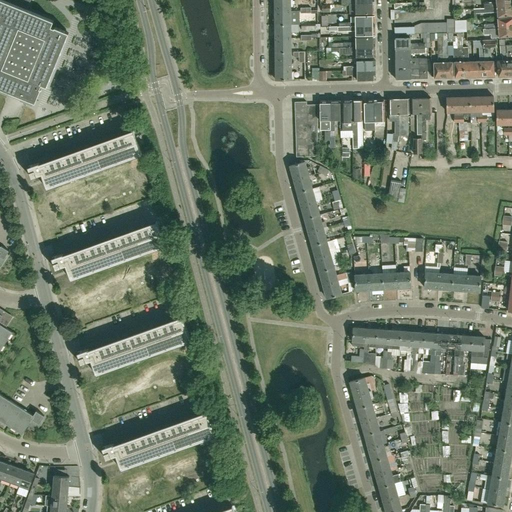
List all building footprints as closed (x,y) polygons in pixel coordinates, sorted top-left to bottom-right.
[(0,0),(0,88),(35,103),(42,85),(46,86),(69,32),(52,25),(53,21),(27,10),(30,0),(0,0)] [(290,0),(275,0),(275,11),(291,11),(290,0)] [(456,0),(454,0),(455,10),(464,9),(463,0),(456,0)] [(496,0),(496,3),(483,3),(484,8),(473,9),(485,8),(511,7),(511,5),(511,0),(496,0)] [(355,3),(341,4),(341,5),(350,4),(350,14),(356,14),(356,13),(374,13),(374,8),(374,3),(355,3)] [(511,7),(485,8),(473,9),(473,14),(497,12),(497,17),(511,15),(511,7)] [(291,11),(275,11),(276,25),(291,24),(291,11)] [(347,25),(356,25),(374,25),(374,15),(355,16),(356,22),(339,23),(339,26),(347,25)] [(485,29),(511,27),(511,17),(497,19),(498,24),(484,25),(485,29)] [(455,33),(455,21),(455,18),(447,18),(447,33),(455,33)] [(467,33),(467,30),(467,21),(456,21),(456,33),(457,33),(457,34),(467,33)] [(291,24),(276,25),(276,38),(291,38),(291,24)] [(375,34),(374,25),(356,25),(347,25),(339,26),(329,26),(329,31),(337,31),(338,32),(356,31),(356,35),(375,34)] [(472,30),(467,30),(467,33),(467,42),(473,42),(473,41),(482,40),(483,40),(485,40),(485,34),(498,34),(499,37),(511,36),(511,27),(485,29),(485,30),(472,31),(472,30)] [(423,44),(416,44),(410,44),(410,38),(395,39),(395,49),(431,48),(430,41),(430,33),(421,33),(420,33),(420,37),(420,42),(423,42),(423,44)] [(457,34),(457,48),(453,48),(453,58),(459,58),(459,62),(454,62),(454,78),(463,77),(463,54),(462,48),(462,44),(462,34),(457,34)] [(375,46),(375,36),(356,37),(356,43),(354,42),(343,42),(343,43),(331,43),(331,47),(375,46)] [(437,37),(438,57),(438,63),(434,63),(434,78),(443,78),(442,55),(442,46),(442,37),(437,37)] [(291,38),(276,38),(276,52),(291,52),(291,38)] [(475,77),(484,77),(483,40),(482,40),(473,41),(473,42),(473,49),(479,49),(479,62),(473,62),(472,62),(472,71),(475,70),(475,77)] [(485,40),(483,40),(484,77),(494,77),(493,61),(488,61),(488,55),(489,54),(491,54),(490,48),(495,48),(495,40),(487,40),(485,40)] [(356,50),(356,56),(375,56),(375,46),(331,47),(331,52),(339,51),(339,54),(352,54),(351,51),(356,50)] [(443,78),(452,78),(452,62),(447,63),(447,57),(447,46),(442,46),(442,55),(443,78)] [(498,77),(508,76),(505,46),(499,46),(500,54),(502,54),(502,61),(497,61),(498,77)] [(431,48),(395,49),(395,59),(410,59),(410,54),(426,53),(426,49),(431,48)] [(463,54),(463,77),(475,77),(475,70),(472,71),(472,62),(468,62),(468,56),(467,48),(462,48),(463,54)] [(291,52),(276,52),(276,66),(292,66),(291,52)] [(299,62),(304,62),(304,52),(299,52),(294,52),(294,58),(299,58),(299,62)] [(395,59),(395,67),(395,79),(428,79),(427,59),(410,59),(395,59)] [(346,66),(346,67),(331,67),(331,71),(343,71),(346,71),(375,70),(375,60),(357,60),(357,67),(352,67),(352,66),(346,66)] [(292,66),(276,66),(276,80),(292,79),(292,66)] [(351,75),(352,80),(376,79),(375,70),(346,71),(346,75),(351,75)] [(482,116),(481,111),(481,96),(469,97),(470,111),(470,116),(478,116),(482,116)] [(481,96),(481,111),(493,111),(493,96),(481,96)] [(458,112),(458,97),(446,97),(446,112),(458,112)] [(470,111),(469,97),(458,97),(458,112),(463,111),(463,116),(470,116),(470,111)] [(422,136),(421,98),(411,98),(411,113),(416,113),(417,125),(417,135),(417,137),(422,136)] [(426,125),(426,120),(430,120),(430,114),(430,112),(431,112),(431,98),(421,98),(422,136),(422,141),(426,141),(426,133),(426,125)] [(385,126),(384,99),(374,100),(374,121),(374,126),(385,126)] [(399,129),(399,99),(389,99),(389,121),(395,120),(395,134),(393,134),(387,134),(386,143),(392,144),(391,150),(395,151),(399,129)] [(409,114),(408,99),(399,99),(399,129),(395,151),(396,151),(398,142),(399,136),(407,136),(407,129),(408,129),(408,114),(409,114)] [(352,128),(352,100),(342,101),(342,122),(342,130),(352,130),(352,140),(352,128)] [(362,142),(362,100),(352,100),(352,128),(352,140),(352,142),(362,142)] [(374,100),(373,100),(364,100),(364,121),(365,121),(365,127),(370,127),(370,121),(374,121),(374,126),(374,121),(374,100)] [(330,131),(330,120),(330,101),(320,101),(320,120),(320,130),(325,130),(325,141),(330,141),(330,138),(330,136),(330,131)] [(340,120),(340,101),(330,101),(330,120),(330,131),(335,131),(334,120),(340,120)] [(306,105),(307,108),(307,113),(307,118),(307,124),(308,129),(308,135),(308,140),(308,146),(309,151),(309,157),(316,156),(318,104),(306,105)] [(508,109),(498,109),(497,110),(497,124),(508,124),(508,109)] [(458,116),(458,123),(459,123),(460,141),(468,141),(467,122),(464,122),(463,116),(458,116)] [(133,132),(47,163),(46,163),(47,165),(41,167),(39,162),(27,166),(31,178),(42,174),(47,188),(142,154),(133,130),(132,130),(133,132)] [(417,137),(413,137),(414,154),(423,154),(422,141),(422,136),(417,137)] [(426,158),(440,158),(440,144),(427,144),(426,158)] [(293,177),(294,179),(309,175),(312,174),(310,166),(307,167),(305,162),(290,166),(293,177)] [(297,193),(312,189),(309,175),(294,179),(294,182),(297,193)] [(398,197),(401,181),(391,180),(389,196),(398,197)] [(301,206),(316,202),(312,189),(297,193),(301,206)] [(339,195),(333,197),(334,199),(331,199),(334,211),(343,208),(340,200),(339,195)] [(305,219),(320,215),(316,202),(301,206),(305,219)] [(320,215),(305,219),(308,232),(323,228),(329,227),(327,220),(321,222),(320,215)] [(166,245),(157,221),(156,221),(157,223),(70,254),(71,256),(65,259),(63,253),(51,257),(55,269),(66,265),(71,279),(166,245)] [(312,246),(327,242),(323,228),(308,232),(309,235),(312,246)] [(408,252),(417,252),(418,239),(409,238),(408,248),(408,252)] [(327,242),(312,246),(315,259),(330,255),(327,243),(327,242)] [(0,264),(8,251),(0,246),(0,264)] [(330,255),(315,259),(319,272),(334,268),(330,255)] [(323,285),(338,281),(334,268),(319,272),(323,285)] [(425,272),(424,288),(438,289),(439,274),(425,272)] [(395,274),(396,289),(410,288),(409,273),(395,274)] [(383,290),(382,274),(368,275),(369,290),(383,290)] [(395,274),(392,274),(382,274),(383,290),(396,289),(395,274)] [(452,290),(453,275),(439,274),(438,289),(452,290)] [(368,275),(354,276),(355,291),(369,290),(368,275)] [(467,276),(453,275),(452,290),(465,291),(467,276)] [(465,291),(479,292),(480,277),(467,276),(465,291)] [(323,285),(326,299),(341,295),(338,281),(323,285)] [(0,420),(22,434),(27,427),(34,431),(44,416),(36,411),(33,416),(0,394),(0,350),(12,332),(4,327),(9,319),(0,313),(0,420)] [(191,340),(182,315),(181,316),(182,318),(95,349),(96,351),(90,353),(88,348),(77,352),(81,364),(91,360),(96,374),(191,340)] [(353,328),(352,341),(352,346),(363,347),(365,329),(353,328)] [(376,343),(377,330),(365,329),(363,347),(364,347),(365,342),(369,343),(369,347),(376,348),(376,343)] [(387,348),(389,331),(377,330),(376,343),(376,348),(387,348)] [(401,331),(389,331),(387,348),(399,349),(400,345),(401,331)] [(412,332),(401,331),(400,345),(399,349),(400,349),(400,350),(411,351),(412,332)] [(411,353),(410,371),(416,371),(417,361),(415,361),(416,354),(417,354),(418,346),(424,347),(425,333),(412,332),(411,351),(412,351),(412,353),(411,353)] [(427,373),(434,374),(435,355),(436,348),(437,334),(425,333),(424,347),(423,354),(431,355),(430,362),(427,362),(427,373)] [(435,355),(434,374),(440,374),(441,363),(439,362),(439,355),(441,355),(441,348),(448,348),(449,335),(437,334),(436,348),(435,355)] [(453,373),(457,373),(457,376),(458,376),(459,356),(459,349),(460,336),(449,335),(448,348),(447,355),(454,356),(453,373)] [(472,350),(472,337),(460,336),(459,349),(462,349),(464,350),(472,350)] [(490,340),(484,340),(484,338),(472,337),(472,350),(471,357),(471,362),(487,363),(488,358),(490,340)] [(350,362),(362,363),(363,350),(359,349),(359,357),(351,356),(350,362)] [(363,350),(362,363),(363,363),(363,364),(369,365),(374,365),(375,365),(376,356),(376,353),(370,353),(368,353),(368,350),(363,350)] [(357,408),(372,404),(364,377),(350,381),(357,408)] [(388,400),(394,398),(389,383),(384,385),(388,400)] [(410,393),(403,394),(404,403),(403,404),(407,423),(411,422),(409,414),(414,414),(410,393)] [(503,409),(511,410),(511,396),(506,396),(503,409)] [(376,417),(372,404),(357,408),(361,421),(376,417)] [(501,423),(511,424),(511,410),(503,409),(501,423)] [(116,455),(119,463),(121,469),(216,435),(207,410),(206,411),(207,413),(120,444),(121,446),(115,448),(113,443),(102,447),(106,459),(116,455)] [(379,430),(376,417),(361,421),(365,434),(379,430)] [(499,436),(511,438),(511,424),(501,423),(499,436)] [(368,448),(383,444),(379,430),(365,434),(368,448)] [(497,450),(511,452),(511,450),(511,438),(499,436),(497,450)] [(475,447),(475,439),(466,438),(466,447),(475,447)] [(387,457),(383,444),(368,448),(372,461),(387,457)] [(406,465),(412,464),(408,450),(402,452),(406,465)] [(494,463),(509,466),(511,452),(497,450),(494,463)] [(372,461),(376,474),(390,470),(387,457),(372,461)] [(492,477),(507,479),(509,466),(494,463),(492,477)] [(7,464),(1,481),(10,484),(16,467),(7,464)] [(16,467),(10,484),(19,487),(25,471),(16,467)] [(392,477),(390,470),(376,474),(379,487),(400,481),(398,475),(392,477)] [(25,471),(19,487),(28,491),(34,474),(25,471)] [(469,481),(468,487),(474,488),(475,482),(476,473),(471,472),(469,481)] [(54,476),(53,486),(68,488),(69,477),(54,476)] [(490,490),(505,493),(507,479),(492,477),(490,490)] [(379,487),(383,500),(398,496),(394,484),(400,482),(400,481),(379,487)] [(403,497),(409,495),(406,481),(400,482),(403,497)] [(52,496),(67,498),(68,488),(53,486),(52,496)] [(487,504),(502,507),(505,493),(490,490),(487,504)] [(66,508),(67,498),(52,496),(51,507),(66,508)] [(393,511),(401,510),(398,496),(383,500),(386,511),(393,511)] [(443,511),(449,511),(449,506),(450,497),(438,496),(438,502),(444,502),(443,511)]
